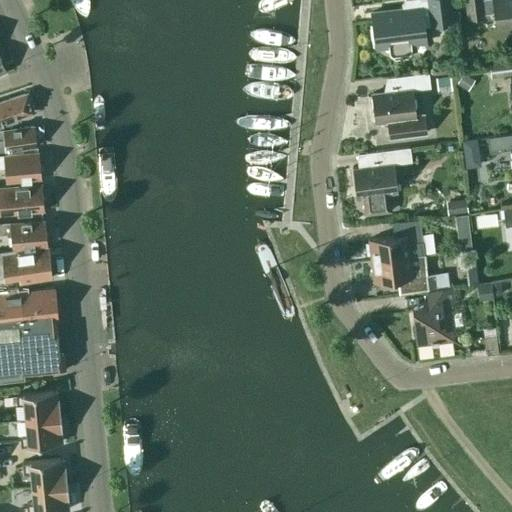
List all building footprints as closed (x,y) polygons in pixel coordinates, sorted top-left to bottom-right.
[(401,0),(399,2),(400,8),(370,12),(370,13),(376,12),(377,19),(371,20),(375,47),(387,46),(388,53),(394,57),(406,55),(408,53),(410,50),(409,38),(411,37),(423,36),(423,41),(424,41),(422,25),(451,22),(448,0),(401,0)] [(511,0),(464,0),(467,18),(483,16),(483,13),(494,12),(496,28),(511,26),(511,0)] [(459,10),(452,11),(454,32),(461,31),(459,10)] [(511,72),(511,60),(487,63),(489,76),(511,72)] [(473,78),(462,71),(455,81),(466,88),(473,78)] [(394,76),(396,90),(371,93),(374,122),(387,120),(388,133),(392,136),(425,131),(424,119),(420,116),(415,116),(411,89),(429,86),(427,72),(394,76)] [(450,89),(448,74),(433,76),(435,91),(450,89)] [(23,93),(0,100),(0,124),(3,124),(2,120),(29,112),(28,108),(29,105),(27,98),(24,97),(23,93)] [(0,129),(0,139),(3,139),(5,149),(35,145),(35,141),(37,138),(36,131),(33,129),(33,125),(3,129),(0,129)] [(511,132),(487,136),(489,151),(510,148),(511,162),(511,132)] [(472,137),(460,139),(462,155),(474,153),(472,137)] [(392,163),(410,160),(408,146),(375,150),(377,164),(352,167),(355,196),(360,196),(362,214),(391,210),(388,192),(396,191),(392,163)] [(0,164),(5,164),(6,180),(38,177),(38,174),(40,171),(39,165),(37,162),(36,152),(4,154),(0,154),(0,164)] [(343,196),(352,195),(350,170),(341,171),(343,196)] [(39,183),(0,186),(0,212),(41,209),(41,206),(43,203),(42,196),(40,194),(39,183)] [(466,210),(465,197),(444,199),(446,212),(466,210)] [(511,206),(501,208),(503,226),(511,224),(511,206)] [(370,260),(423,253),(419,217),(396,220),(398,234),(368,238),(370,260)] [(45,241),(47,238),(46,231),(43,229),(42,218),(0,222),(0,232),(10,231),(12,247),(45,244),(45,241)] [(469,246),(468,233),(457,234),(459,247),(469,246)] [(23,247),(1,251),(0,250),(0,274),(3,274),(3,276),(18,274),(19,281),(51,276),(47,246),(23,249),(23,247)] [(423,253),(370,260),(373,281),(403,277),(405,292),(448,286),(446,270),(426,273),(423,253)] [(491,297),(490,281),(475,282),(477,299),(491,297)] [(500,282),(492,282),(493,294),(501,293),(500,282)] [(0,376),(63,370),(61,353),(58,353),(55,321),(56,321),(55,317),(58,317),(57,306),(54,306),(52,286),(51,286),(51,287),(0,292),(0,376)] [(448,303),(455,302),(453,286),(425,290),(427,305),(411,307),(415,343),(452,339),(448,303)] [(498,325),(500,346),(511,344),(509,323),(498,325)] [(497,351),(494,332),(482,333),(484,353),(497,351)] [(24,403),(25,418),(59,415),(58,396),(53,396),(52,389),(15,393),(16,404),(24,403)] [(59,415),(25,418),(27,434),(19,434),(20,445),(57,441),(56,435),(61,434),(59,415)] [(30,471),(32,486),(66,483),(64,463),(59,464),(59,457),(21,461),(23,471),(30,471)] [(66,483),(32,486),(33,501),(26,502),(26,511),(32,511),(64,509),(63,502),(68,502),(66,483)]
